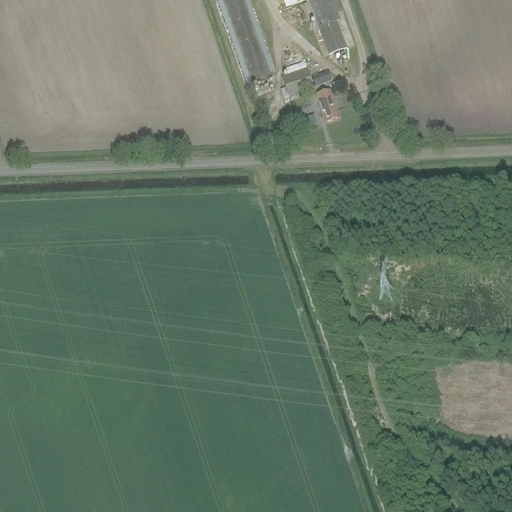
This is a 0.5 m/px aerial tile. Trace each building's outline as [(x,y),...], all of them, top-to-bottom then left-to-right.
[(244,0),(220,0),(220,1),(250,85),(272,78),(244,0)] [(304,0),(315,29),(339,20),(331,0),(304,0)] [(330,56),(346,50),(335,23),(320,29),(330,56)] [(310,79),(307,70),(282,79),(289,100),(314,91),(314,89),(332,82),(329,73),(310,79)] [(339,120),(330,92),(316,97),(325,124),(339,120)]
